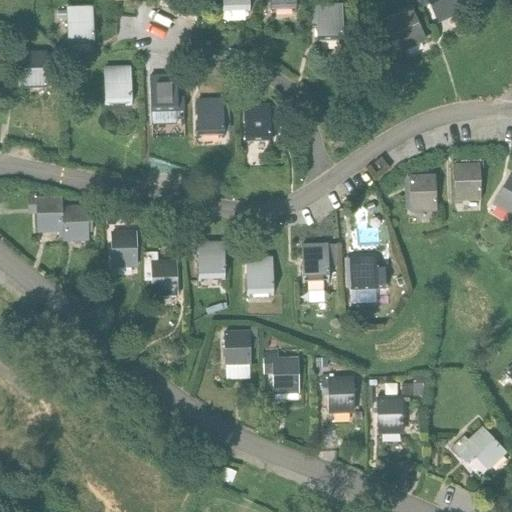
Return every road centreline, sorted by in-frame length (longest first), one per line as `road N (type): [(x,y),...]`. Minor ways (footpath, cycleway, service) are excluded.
road 1 (residential): [(0,255),(191,417),(401,511)]
road 2 (residential): [(0,173),(270,215),(339,186)]
road 3 (residential): [(339,186),(304,103),(287,87),(202,58),(163,31)]
road 4 (residential): [(339,186),(433,126),(511,115)]
